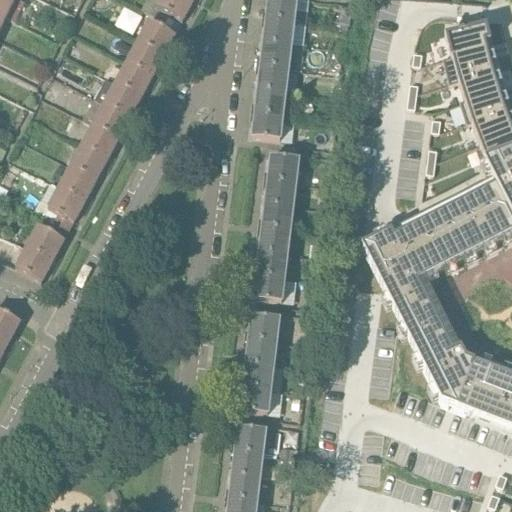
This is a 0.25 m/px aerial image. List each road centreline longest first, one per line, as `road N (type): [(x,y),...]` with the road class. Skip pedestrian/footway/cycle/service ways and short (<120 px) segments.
road 1 (residential): [(176,511),(221,88)]
road 2 (residential): [(221,88),(173,115),(64,326)]
road 3 (residential): [(64,326),(0,456)]
